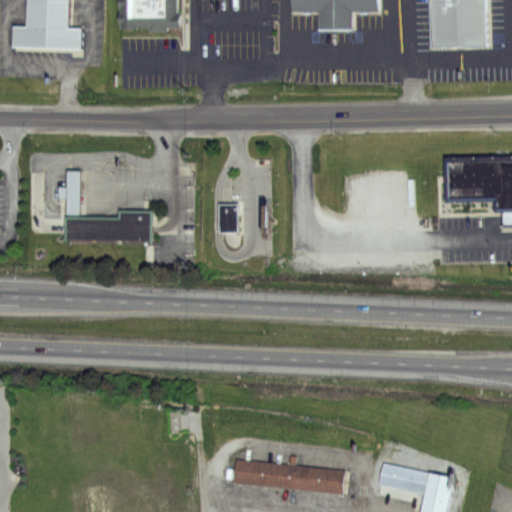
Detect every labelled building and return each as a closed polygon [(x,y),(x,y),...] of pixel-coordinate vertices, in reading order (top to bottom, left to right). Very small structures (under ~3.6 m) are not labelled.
[(31,0),(71,0),(71,18),(85,18),(84,45),(14,43),(15,21),(31,22),(31,0)] [(123,0),(177,0),(177,23),(124,23),(123,0)] [(294,0),(383,0),(384,8),(355,8),(355,23),(317,24),(317,7),(295,7),(294,0)] [(432,0),(485,0),(487,39),(433,40),(432,0)] [(446,158),(511,156),(511,226),(502,226),(502,208),(447,210),(446,158)] [(121,205),(152,205),(153,238),(64,239),(64,162),(79,162),(79,211),(121,210),(121,205)] [(222,198),(238,198),(238,228),(222,228),(222,198)] [(237,453),(350,464),(348,490),(234,479),(237,453)] [(384,456),(452,470),(443,511),(419,511),(423,498),(378,489),(384,456)]
